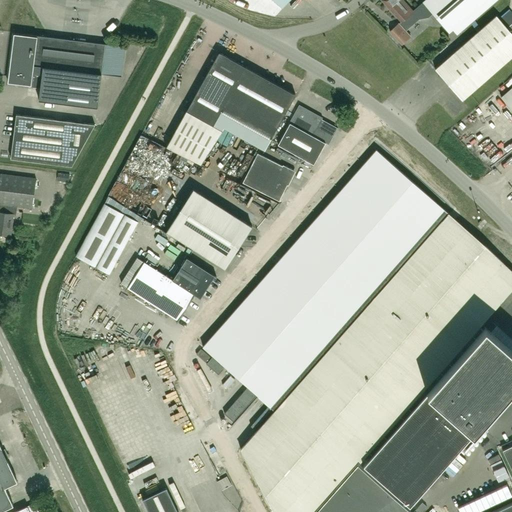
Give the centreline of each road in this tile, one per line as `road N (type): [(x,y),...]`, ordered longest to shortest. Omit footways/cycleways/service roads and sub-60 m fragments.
road 1 (unclassified): [(256,511),(184,374),(183,341),(378,109)]
road 2 (tertiary): [(81,511),(0,340)]
road 3 (unclassified): [(511,229),(378,109)]
road 4 (unclassified): [(378,109),(275,44)]
